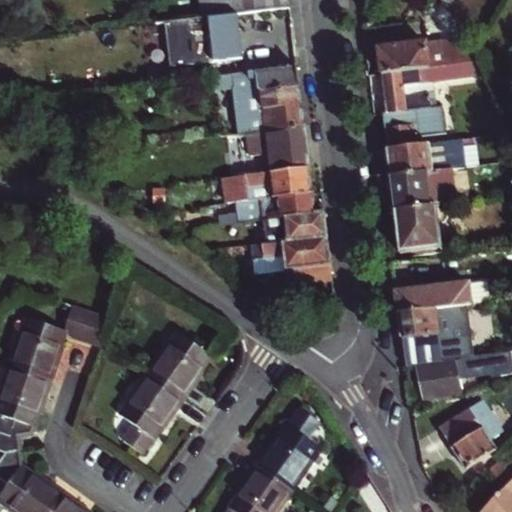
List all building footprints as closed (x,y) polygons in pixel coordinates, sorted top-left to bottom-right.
[(222,0),(225,15),(237,13),(290,7),(288,0),(222,0)] [(170,67),(242,57),(237,13),(225,15),(165,22),(170,67)] [(474,56),(466,37),(378,47),(381,72),(477,61),(474,56)] [(477,61),(381,72),(386,113),(412,109),(430,107),(429,96),(435,95),(434,85),(485,79),(477,61)] [(247,133),(304,127),(297,67),(252,72),(244,73),(228,75),(223,76),(225,87),(235,86),(241,134),(247,133)] [(414,125),(386,129),(388,149),(417,145),(416,137),(448,133),(445,105),(430,107),(412,109),(414,125)] [(384,113),(386,129),(414,125),(412,109),(386,113),(384,113)] [(304,127),(247,133),(251,163),(264,161),(265,174),(309,168),(304,127)] [(417,145),(388,149),(392,176),(452,169),(465,167),(461,140),(417,145)] [(265,174),(224,178),(227,203),(238,202),(312,193),(309,168),(265,174)] [(392,176),(396,210),(437,205),(456,203),(452,169),(392,176)] [(222,224),(239,222),(262,219),(316,212),(314,192),(312,193),(238,202),(239,212),(221,214),(222,224)] [(437,205),(396,210),(401,253),(442,248),(437,205)] [(327,237),(324,211),(316,212),(262,219),(266,244),(327,237)] [(327,237),(266,244),(252,246),(254,269),(257,274),(285,271),(287,283),(332,278),(327,237)] [(468,283),(395,291),(398,313),(459,306),(488,301),(486,282),(468,284),(468,283)] [(398,313),(401,339),(462,331),(459,306),(398,313)] [(71,307),(64,328),(72,331),(70,339),(68,343),(100,354),(103,346),(111,321),(71,307)] [(53,382),(58,368),(52,366),(58,347),(61,337),(62,332),(27,320),(12,368),(53,382)] [(403,355),(405,366),(449,361),(470,358),(507,353),(504,326),(490,328),(462,331),(401,339),(403,355)] [(62,332),(61,337),(70,339),(72,331),(64,328),(62,332)] [(148,377),(185,401),(194,388),(188,385),(199,370),(209,356),(178,335),(148,377)] [(52,366),(58,368),(64,349),(58,347),(52,366)] [(510,375),(507,353),(470,358),(451,364),(418,368),(424,399),(461,391),(459,375),(502,368),(503,376),(510,375)] [(53,382),(12,368),(0,403),(0,453),(5,456),(18,453),(15,437),(30,435),(31,429),(36,414),(42,395),(48,397),(53,382)] [(188,385),(194,388),(205,374),(199,370),(188,385)] [(185,401),(148,377),(120,417),(131,426),(122,440),(140,453),(160,425),(170,410),(176,414),(185,401)] [(42,395),(36,414),(42,416),(48,397),(42,395)] [(453,448),(498,420),(491,408),(477,418),(470,408),(440,427),(453,448)] [(170,410),(160,425),(165,429),(176,414),(170,410)] [(255,466),(291,491),(319,451),(308,443),(321,425),(302,412),(289,429),(280,442),(270,457),(264,453),(255,466)] [(511,440),(498,420),(453,448),(467,470),(497,450),(501,451),(511,441),(511,440)] [(270,457),(280,442),(274,438),(264,453),(270,457)] [(48,490),(32,478),(19,469),(18,453),(5,456),(0,462),(0,480),(8,486),(0,496),(0,501),(15,511),(51,511),(64,493),(52,485),(48,490)] [(255,466),(246,478),(252,482),(239,499),(229,511),(276,511),(291,491),(255,466)] [(48,490),(52,485),(36,473),(32,478),(48,490)] [(252,482),(246,478),(233,495),(239,499),(252,482)] [(511,511),(511,481),(482,511),(511,511)] [(64,493),(51,511),(80,511),(72,506),(76,502),(64,493)] [(72,506),(80,511),(90,511),(76,502),(72,506)]
